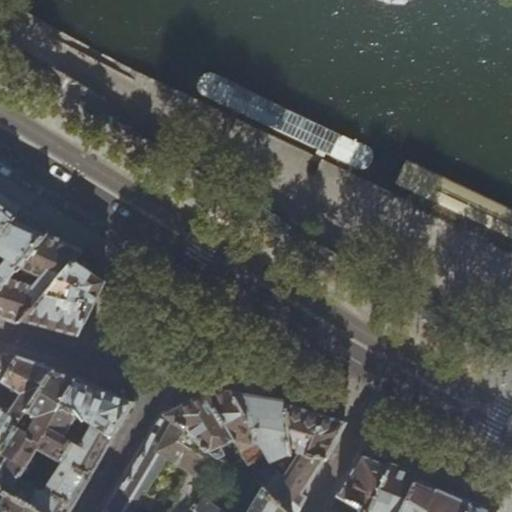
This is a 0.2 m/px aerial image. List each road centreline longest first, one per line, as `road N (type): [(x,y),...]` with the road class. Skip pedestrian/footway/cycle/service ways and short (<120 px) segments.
road 1 (primary): [(511,436),(389,374),(228,274)]
road 2 (primary): [(228,274),(0,136)]
road 3 (residential): [(0,336),(145,380),(158,392)]
road 4 (residential): [(158,392),(86,511)]
road 5 (residential): [(228,274),(158,392)]
